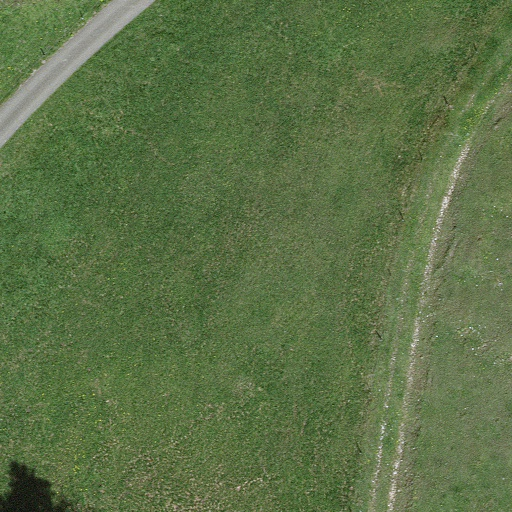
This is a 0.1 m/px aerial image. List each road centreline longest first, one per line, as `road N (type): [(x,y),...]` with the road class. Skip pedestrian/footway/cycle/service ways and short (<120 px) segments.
road 1 (track): [(386,511),(407,336),(431,224),(456,147),(511,45)]
road 2 (unclassified): [(130,0),(0,130)]
